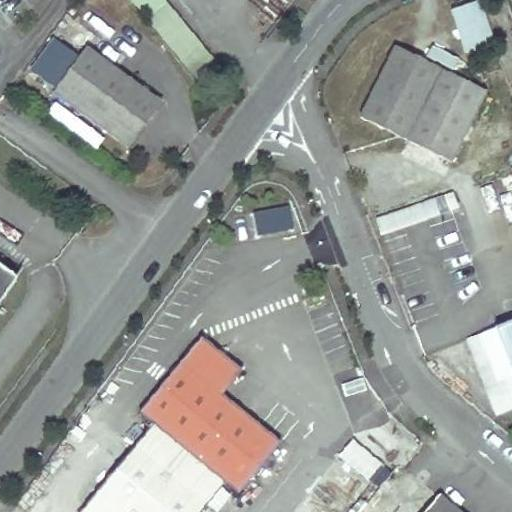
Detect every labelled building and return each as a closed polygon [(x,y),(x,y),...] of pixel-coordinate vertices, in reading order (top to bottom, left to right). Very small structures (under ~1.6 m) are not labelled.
[(169,4),(165,0),(120,0),(143,27),(169,4)] [(511,0),(477,0),(511,100),(511,0)] [(169,4),(143,27),(192,86),(218,63),(169,4)] [(478,9),(450,18),(464,60),(492,50),(478,9)] [(483,103),(394,54),(356,121),(445,170),(483,103)] [(158,119),(83,62),(51,108),(125,164),(158,119)] [(434,200),(414,208),(419,221),(439,213),(434,200)] [(415,212),(372,226),(376,240),(419,226),(415,212)] [(0,308),(25,276),(0,257),(0,308)] [(511,321),(494,328),(511,376),(511,321)] [(511,376),(494,328),(466,339),(495,418),(511,412),(511,376)] [(237,374),(200,342),(142,415),(155,426),(81,511),(200,511),(224,485),(236,496),(277,444),(221,396),(237,374)] [(366,480),(381,462),(353,439),(338,456),(366,480)] [(460,511),(439,494),(424,511),(460,511)] [(358,511),(360,510),(350,502),(342,511),(358,511)]
